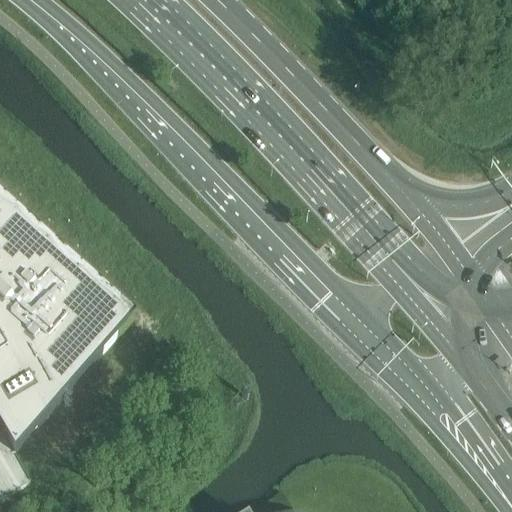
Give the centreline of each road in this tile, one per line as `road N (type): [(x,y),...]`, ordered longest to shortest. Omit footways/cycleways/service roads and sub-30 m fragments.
road 1 (primary): [(124,0),(301,178),(464,362)]
road 2 (primary): [(474,280),(302,86),(211,0)]
